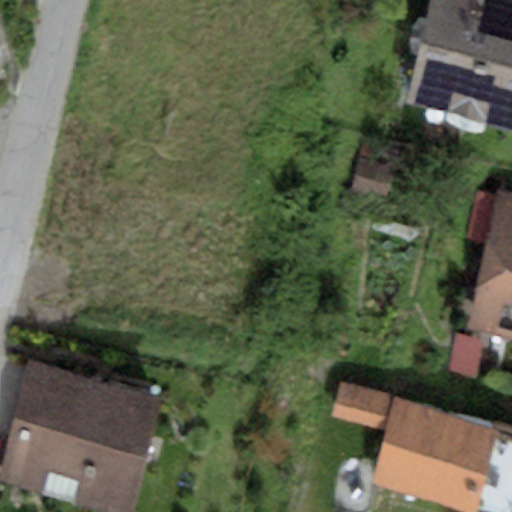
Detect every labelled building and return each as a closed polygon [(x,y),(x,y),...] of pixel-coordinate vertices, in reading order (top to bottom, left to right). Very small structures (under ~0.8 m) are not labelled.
[(511,0),(430,0),(426,19),(414,16),(406,51),(417,54),(406,103),(445,113),(486,123),(511,129),(511,0)] [(482,138),(486,123),(445,113),(441,127),(482,138)] [(390,168),(358,159),(349,192),(381,201),(390,168)] [(511,194),(497,191),(495,198),(478,194),(466,240),(485,244),(464,330),(511,341),(511,194)] [(133,511),(164,396),(29,361),(0,475),(0,482),(115,511),(133,511)] [(511,511),(511,430),(340,382),(330,417),(385,432),(370,483),(472,511),(511,511)]
